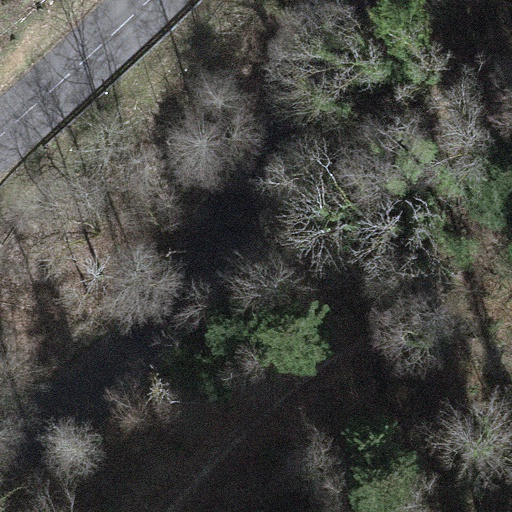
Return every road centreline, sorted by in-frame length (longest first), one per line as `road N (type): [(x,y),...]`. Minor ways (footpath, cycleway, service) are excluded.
road 1 (track): [(156,511),(433,271)]
road 2 (secondary): [(145,0),(0,134)]
